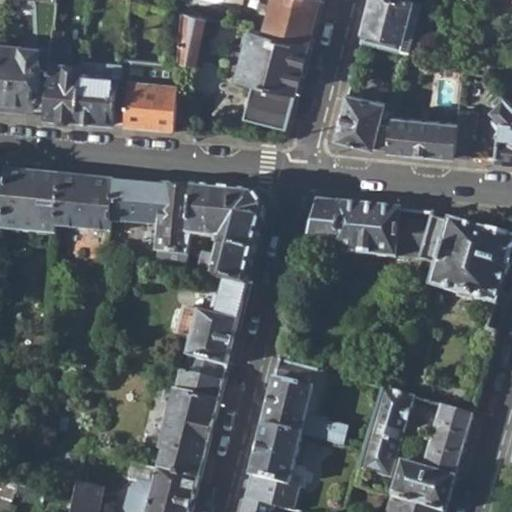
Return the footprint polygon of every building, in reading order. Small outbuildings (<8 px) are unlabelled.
[(33,0),(35,46),(0,43),(0,102),(47,107),(52,47),(54,32),(56,0),(33,0)] [(272,0),(265,31),(310,42),(320,0),(272,0)] [(412,0),(410,0),(371,0),(361,40),(400,50),(412,0)] [(180,59),(195,62),(205,17),(185,12),(180,59)] [(288,128),(310,42),(265,31),(252,28),(240,76),(254,80),(244,117),(288,128)] [(47,115),(78,119),(82,71),(83,66),(68,64),(69,42),(62,42),(62,33),(54,32),(52,47),(47,107),(47,115)] [(114,122),(176,128),(179,94),(180,84),(180,69),(125,64),(125,79),(119,78),(114,122)] [(78,119),(114,122),(119,78),(119,74),(82,71),(78,119)] [(336,136),(375,147),(384,101),(348,92),(336,136)] [(197,95),(179,94),(176,128),(197,130),(199,102),(197,102),(197,95)] [(511,159),(511,103),(505,96),(492,110),(501,119),(496,158),(511,159)] [(375,147),(390,148),(398,107),(398,105),(384,101),(375,147)] [(390,148),(456,155),(459,122),(405,116),(402,107),(398,107),(390,148)] [(460,110),(459,122),(456,155),(474,157),(477,112),(460,110)] [(54,234),(54,227),(58,177),(7,172),(3,230),(54,234)] [(114,182),(58,177),(54,227),(110,233),(111,222),(114,182)] [(190,253),(195,189),(114,182),(111,222),(118,222),(150,213),(163,214),(159,263),(189,270),(190,253)] [(206,257),(201,274),(249,286),(268,210),(256,195),(195,189),(190,253),(206,257),(211,239),(221,240),(219,247),(223,249),(220,259),(206,257)] [(334,252),(420,260),(431,218),(433,212),(320,200),(308,247),(335,249),(334,252)] [(431,218),(420,260),(433,264),(429,269),(430,274),(435,278),(432,286),(498,304),(511,253),(511,238),(454,222),(453,223),(431,218)] [(193,339),(183,372),(223,382),(249,286),(201,274),(194,272),(189,291),(220,298),(217,314),(186,307),(178,335),(193,339)] [(279,360),(263,423),(303,433),(344,444),(349,426),(308,416),(319,371),(279,360)] [(165,449),(159,469),(199,479),(223,382),(183,372),(179,392),(176,392),(162,448),(165,449)] [(360,468),(391,476),(394,467),(395,462),(414,397),(383,389),(360,468)] [(402,470),(394,496),(446,510),(473,413),(443,405),(425,468),(404,462),(403,464),(402,470)] [(263,423),(245,497),(274,505),(294,511),(300,487),(289,485),(303,433),(263,423)] [(190,511),(199,479),(159,469),(131,463),(128,479),(138,482),(129,489),(124,508),(126,511),(190,511)] [(0,510),(10,506),(14,494),(19,479),(0,472),(0,510)] [(47,488),(19,479),(14,494),(42,502),(47,488)] [(74,511),(98,511),(103,489),(80,485),(77,499),(74,511)] [(57,509),(68,511),(74,511),(77,499),(62,493),(57,509)] [(445,511),(446,510),(394,496),(389,511),(445,511)] [(245,497),(240,511),(272,511),(274,505),(245,497)]
